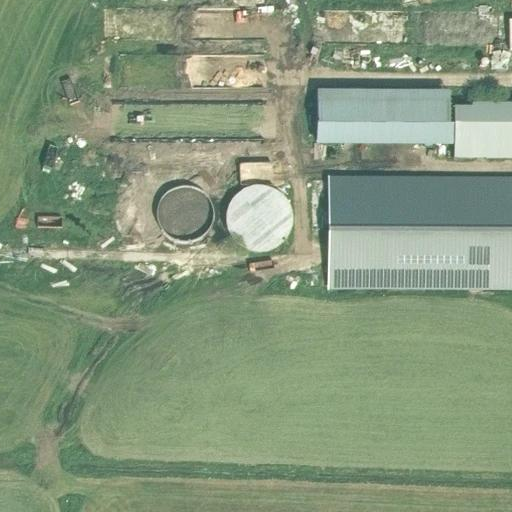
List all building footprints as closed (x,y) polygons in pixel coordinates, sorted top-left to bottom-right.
[(376,12),(386,34),(410,23),(401,1),(376,12)] [(487,35),(511,36),(511,25),(488,25),(487,35)] [(354,72),(376,72),(377,60),(355,59),(354,72)] [(511,69),(509,62),(488,70),(493,81),(511,72),(511,69)] [(357,85),(378,80),(376,71),(355,76),(357,85)] [(447,101),(318,101),(318,149),(447,149),(447,101)] [(511,161),(511,111),(453,111),(453,162),(511,161)] [(326,295),(511,293),(511,185),(327,185),(326,295)] [(257,256),(267,254),(277,250),(286,240),(291,229),(291,217),(288,205),(280,197),(269,191),(257,189),(243,192),(233,200),(226,212),(227,223),(228,235),(235,246),(245,252),(257,256)] [(30,246),(31,265),(52,265),(52,245),(30,246)]
